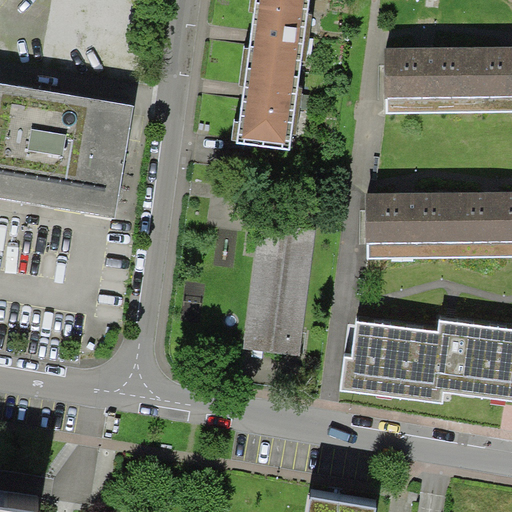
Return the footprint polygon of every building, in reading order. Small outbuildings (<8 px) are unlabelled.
[(307,0),(254,0),(236,138),(290,143),(307,0)] [(511,40),(385,40),(384,95),(511,95),(511,40)] [(140,115),(0,89),(0,205),(120,227),(140,115)] [(511,188),(367,188),(365,243),(511,241),(511,188)] [(314,225),(258,219),(244,343),(299,350),(314,225)] [(511,334),(347,335),(344,389),(511,387),(511,334)] [(383,511),(387,495),(305,479),(298,511),(383,511)] [(34,511),(37,495),(0,489),(0,511),(34,511)]
